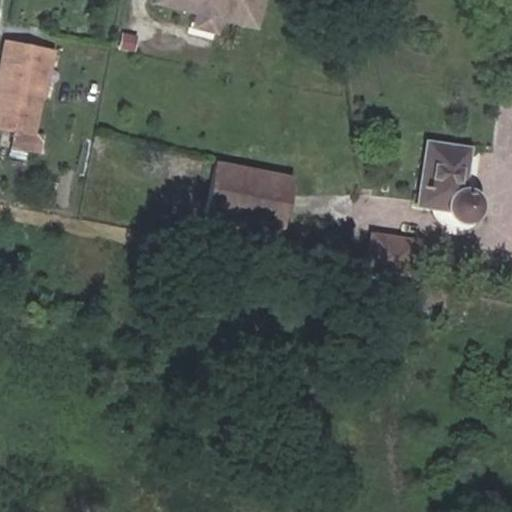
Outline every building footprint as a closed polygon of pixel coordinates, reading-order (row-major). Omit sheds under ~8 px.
[(151,0),(151,3),(192,13),(218,20),(245,27),(251,0),(151,0)] [(251,0),(245,27),(254,30),(261,0),(251,0)] [(218,20),(192,13),(188,28),(214,36),(218,20)] [(0,43),(0,125),(12,128),(8,145),(35,150),(40,129),(31,126),(45,53),(0,43)] [(458,185),(463,147),(422,143),(415,207),(441,209),(447,215),(452,218),(460,220),(468,218),(473,210),(477,202),(476,197),(472,191),(458,185)] [(273,225),(283,177),(217,164),(208,214),(273,225)] [(408,277),(414,241),(368,233),(361,268),(408,277)]
